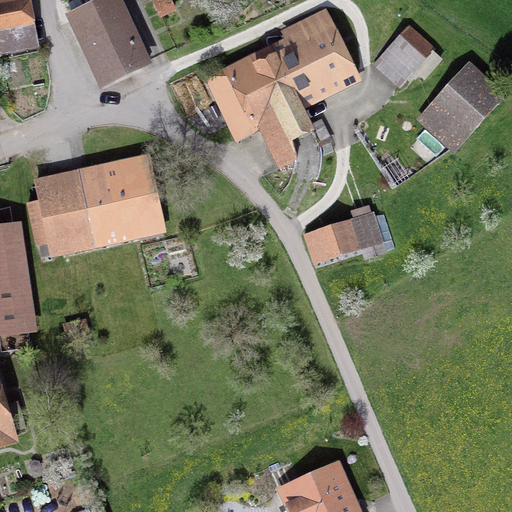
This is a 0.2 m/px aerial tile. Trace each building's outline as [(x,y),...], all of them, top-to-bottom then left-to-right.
[(0,0),(0,42),(27,37),(19,0),(0,0)] [(111,0),(80,0),(68,6),(104,82),(149,60),(144,49),(138,52),(111,0)] [(153,0),(158,14),(174,8),(170,0),(153,0)] [(291,104),(305,131),(312,127),(299,99),(349,75),(323,19),(289,35),(295,50),(270,62),(271,62),(291,104)] [(401,86),(431,51),(407,31),(377,65),(401,86)] [(291,104),(271,62),(270,62),(230,80),(226,72),(209,80),(236,141),(260,130),(270,146),(279,168),(296,161),(287,138),(305,131),(291,104)] [(485,83),(479,91),(466,79),(424,125),(452,150),(500,97),(485,83)] [(366,140),(351,149),(371,179),(385,170),(366,140)] [(26,209),(35,248),(152,220),(141,173),(35,198),(37,207),(26,209)] [(321,225),(303,230),(314,263),(364,247),(358,227),(325,238),(321,225)] [(0,234),(0,334),(27,331),(13,232),(0,234)] [(87,335),(84,321),(65,325),(68,339),(87,335)] [(0,437),(24,430),(16,402),(0,406),(0,437)] [(348,511),(330,470),(293,486),(299,501),(290,506),(292,511),(348,511)]
